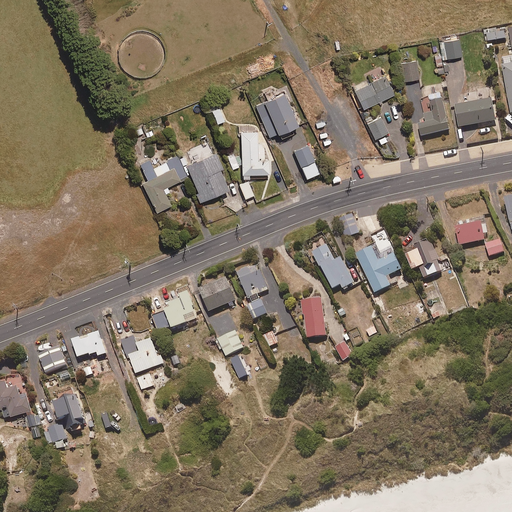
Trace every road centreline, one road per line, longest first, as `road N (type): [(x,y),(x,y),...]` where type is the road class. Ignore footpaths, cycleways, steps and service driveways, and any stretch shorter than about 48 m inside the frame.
road 1 (secondary): [(511,162),(315,207),(0,333)]
road 2 (track): [(365,192),(354,158),(264,0)]
